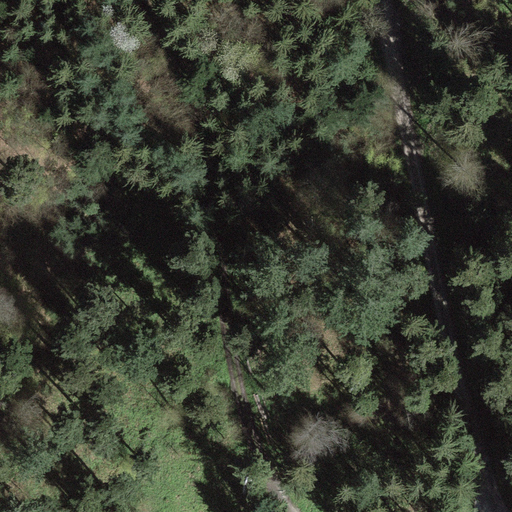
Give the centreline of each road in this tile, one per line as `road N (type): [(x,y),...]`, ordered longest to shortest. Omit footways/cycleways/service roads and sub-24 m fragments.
road 1 (track): [(140,0),(209,199),(244,441),(276,508)]
road 2 (track): [(382,0),(467,444),(499,511)]
